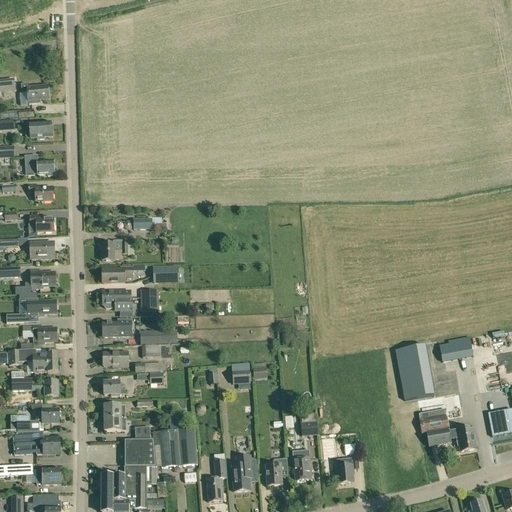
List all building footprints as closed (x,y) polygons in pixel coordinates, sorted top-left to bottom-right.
[(0,81),(0,92),(17,91),(16,80),(0,81)] [(27,84),(21,85),(22,94),(28,94),(29,103),(28,103),(29,106),(40,105),(40,102),(40,101),(49,100),(48,86),(27,88),(27,84)] [(33,110),(0,113),(0,115),(1,120),(34,118),(33,110)] [(0,130),(12,130),(12,122),(0,122),(0,130)] [(50,123),(30,125),(31,139),(51,138),(50,123)] [(0,160),(14,159),(13,147),(0,148),(0,160)] [(32,175),(37,175),(37,177),(38,177),(45,176),(47,178),(51,178),(52,176),(53,176),(52,162),(37,163),(36,157),(26,158),(26,165),(25,167),(26,176),(28,177),(30,177),(32,175)] [(2,184),(0,184),(0,194),(15,193),(15,186),(10,186),(10,184),(3,184),(2,184)] [(38,187),(29,187),(29,193),(35,193),(36,203),(53,203),(52,189),(38,189),(38,187)] [(16,213),(0,214),(0,220),(5,220),(5,222),(17,222),(16,213)] [(53,220),(44,220),(44,217),(30,218),(30,225),(36,225),(37,234),(53,233),(53,220)] [(151,218),(151,220),(152,225),(161,225),(161,230),(166,230),(166,224),(162,224),(161,218),(151,218)] [(152,225),(151,220),(133,220),(133,231),(152,231),(152,225)] [(132,223),(129,222),(126,222),(124,224),(124,227),(124,229),(128,231),(130,231),(130,230),(131,230),(132,229),(133,227),(133,225),(132,223)] [(129,256),(128,246),(128,244),(123,245),(123,242),(114,242),(114,245),(102,245),(102,254),(101,255),(101,259),(102,260),(102,262),(115,262),(115,261),(122,261),(122,257),(129,256)] [(54,244),(30,244),(31,261),(48,260),(47,257),(54,257),(54,244)] [(154,285),(178,284),(178,267),(175,267),(153,269),(154,285)] [(0,279),(20,278),(20,275),(20,268),(7,269),(0,269),(0,279)] [(133,279),(132,272),(132,269),(121,269),(121,271),(103,271),(103,284),(124,284),(124,279),(133,279)] [(32,290),(45,289),(45,287),(55,287),(55,274),(42,274),(42,272),(36,272),(36,277),(31,277),(32,290)] [(210,286),(208,272),(192,273),(194,288),(210,286)] [(28,318),(38,317),(44,317),(44,315),(56,314),(56,301),(43,301),(43,299),(37,299),(37,295),(32,296),(19,296),(20,318),(24,318),(28,318)] [(129,299),(103,300),(103,307),(105,307),(105,310),(113,310),(113,307),(115,307),(115,311),(120,311),(122,312),(132,312),(132,299),(129,299)] [(158,306),(158,299),(140,299),(141,306),(141,312),(158,312),(158,306)] [(117,324),(103,325),(104,339),(118,339),(131,338),(131,321),(117,321),(117,324)] [(33,333),(34,338),(34,346),(45,345),(45,343),(57,343),(57,329),(44,330),(44,327),(23,328),(23,333),(33,333)] [(177,344),(177,331),(140,333),(140,346),(177,344)] [(473,357),(470,337),(447,342),(448,345),(439,346),(442,363),(473,357)] [(142,359),(161,358),(160,345),(141,347),(142,359)] [(425,347),(395,352),(404,402),(434,396),(425,347)] [(47,374),(58,374),(57,355),(36,356),(36,351),(35,351),(34,351),(21,352),(8,353),(9,367),(22,366),(22,364),(34,364),(34,374),(47,373),(47,374)] [(128,368),(127,354),(103,354),(104,369),(128,368)] [(135,374),(145,373),(145,365),(135,365),(135,374)] [(233,385),(250,384),(249,372),(249,365),(238,366),(238,372),(232,373),(233,385)] [(265,369),(253,370),(254,380),(266,379),(265,369)] [(163,374),(150,375),(150,385),(163,384),(163,374)] [(11,393),(44,392),(44,384),(32,385),(32,380),(11,380),(11,393)] [(126,388),(122,388),(121,381),(104,382),(105,397),(120,396),(126,396),(126,388)] [(44,384),(44,392),(45,398),(58,398),(58,383),(44,383),(44,384)] [(40,433),(43,433),(43,425),(58,424),(58,410),(52,410),(52,406),(43,407),(30,407),(30,408),(36,413),(36,422),(30,422),(30,417),(17,417),(17,434),(40,433)] [(104,418),(104,420),(125,419),(125,407),(121,407),(104,407),(104,411),(101,412),(101,417),(104,418)] [(511,413),(511,410),(488,414),(492,438),(511,434),(511,413)] [(433,413),(419,416),(420,421),(419,421),(422,435),(426,434),(429,448),(450,444),(445,416),(434,418),(433,413)] [(125,419),(104,420),(104,433),(121,432),(125,432),(125,419)] [(301,425),(301,437),(318,436),(317,424),(301,425)] [(135,441),(150,441),(149,428),(135,429),(135,441)] [(472,428),(451,432),(453,439),(458,439),(460,453),(476,450),(472,428)] [(124,469),(124,477),(125,477),(125,501),(113,501),(112,511),(129,511),(129,510),(129,502),(135,502),(135,510),(146,510),(146,491),(146,486),(157,486),(157,468),(161,468),(161,470),(198,466),(195,430),(179,431),(167,432),(153,433),(153,441),(152,441),(150,441),(135,441),(123,441),(123,469),(124,469)] [(43,433),(40,433),(17,434),(13,434),(14,457),(32,455),(31,444),(36,444),(37,456),(44,456),(59,456),(59,440),(44,440),(43,433)] [(339,445),(333,446),(333,443),(325,444),(327,459),(340,457),(339,445)] [(292,453),(293,461),(294,470),(292,470),(292,475),(294,475),(295,483),(311,482),(309,460),(309,451),(292,453)] [(256,461),(250,461),(250,458),(236,459),(237,467),(232,467),(233,473),(232,473),(234,493),(250,492),(249,480),(257,479),(256,461)] [(286,460),(274,461),(275,466),(266,467),(267,488),(282,486),(281,478),(281,472),(287,472),(286,460)] [(353,465),(352,465),(351,460),(337,462),(337,467),(339,485),(353,484),(352,476),(354,476),(353,465)] [(216,480),(207,481),(209,504),(222,502),(220,480),(226,479),(224,462),(214,463),(216,480)] [(0,478),(27,476),(33,476),(33,472),(32,465),(7,467),(7,466),(0,466),(0,478)] [(36,472),(37,484),(37,486),(44,486),(44,487),(60,486),(59,470),(43,470),(43,471),(36,471),(36,472)] [(101,511),(112,511),(113,501),(125,501),(125,477),(124,477),(101,477),(101,511)] [(507,511),(511,509),(511,493),(502,496),(507,511)] [(59,511),(60,502),(51,502),(51,497),(25,497),(25,505),(27,505),(27,511),(59,511)] [(12,498),(12,511),(22,511),(23,498),(12,498)] [(484,511),(482,502),(470,506),(472,511),(484,511)]
